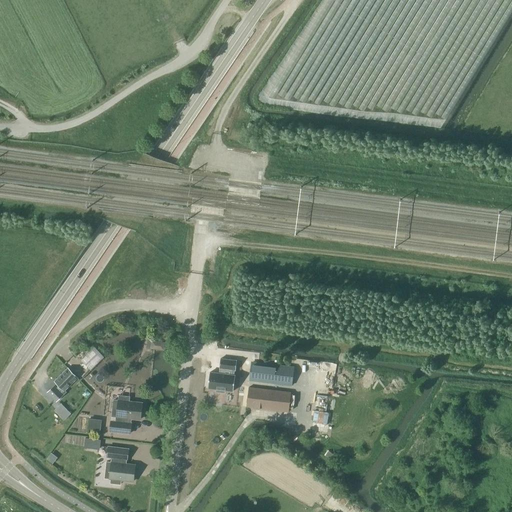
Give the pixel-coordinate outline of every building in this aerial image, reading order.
[(341,93),(338,86),(339,85),(341,89),(352,78),(344,75),(369,65),(363,71),(406,72),(411,70),(413,76),(414,70),(419,72),(416,78),(406,78),(427,88),(426,90),(436,86),(436,93),(447,99),(483,62),(308,59),(302,70),(303,71),(314,60),(302,84),(302,100),(321,100),(331,89),(341,93)] [(164,349),(165,341),(152,340),(151,348),(164,349)] [(95,346),(81,359),(91,369),(105,356),(95,346)] [(235,371),(236,361),(220,359),(219,368),(219,369),(219,372),(219,373),(219,374),(210,372),(208,388),(216,389),(216,392),(224,393),(224,390),(233,391),(235,376),(233,375),(234,370),(235,371)] [(292,386),(294,368),(252,363),(250,380),(292,386)] [(62,393),(77,378),(68,369),(55,381),(60,385),(57,388),(55,386),(48,393),(56,401),(63,395),(62,393)] [(246,407),(288,413),(291,393),(249,387),(246,407)] [(129,402),(129,397),(119,396),(118,401),(113,400),(112,417),(117,417),(116,422),(111,422),(110,431),(130,433),(131,423),(130,423),(131,418),(140,420),(141,413),(143,412),(144,407),(142,405),(142,403),(129,402)] [(71,414),(61,404),(54,410),(64,421),(71,414)] [(101,420),(89,419),(88,429),(100,430),(101,420)] [(100,441),(86,439),(85,447),(99,449),(100,441)] [(127,459),(128,449),(108,447),(107,457),(112,458),(111,463),(106,462),(105,478),(111,479),(111,483),(121,485),(121,480),(133,482),(135,465),(125,464),(126,459),(127,459)]
